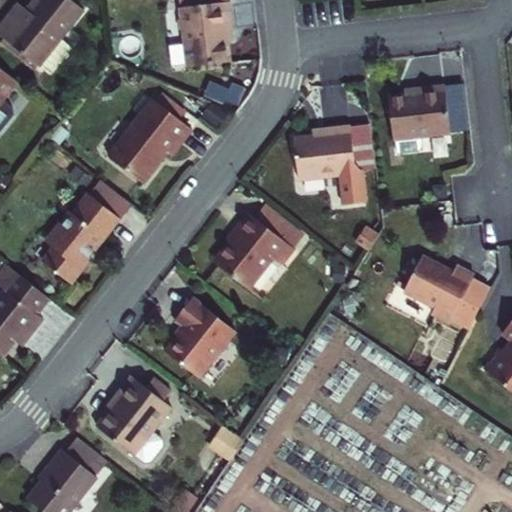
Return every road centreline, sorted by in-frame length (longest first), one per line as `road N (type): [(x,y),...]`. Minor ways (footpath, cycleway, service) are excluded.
road 1 (residential): [(0,437),(18,426),(267,110),(281,82),(283,48)]
road 2 (residential): [(283,48),(481,25)]
road 3 (residential): [(481,25),(500,197)]
